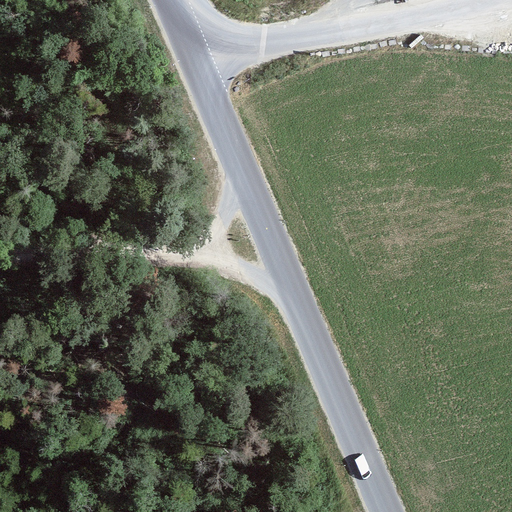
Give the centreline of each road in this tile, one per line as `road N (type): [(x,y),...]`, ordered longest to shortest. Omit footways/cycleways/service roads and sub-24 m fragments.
road 1 (tertiary): [(382,511),(171,0)]
road 2 (track): [(204,247),(94,245),(0,259)]
road 3 (track): [(247,180),(204,247),(296,303)]
